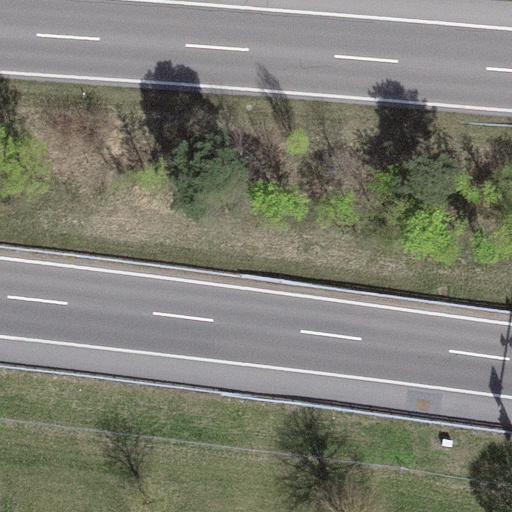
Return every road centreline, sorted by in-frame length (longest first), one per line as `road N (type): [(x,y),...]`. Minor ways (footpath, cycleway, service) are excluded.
road 1 (motorway): [(0,298),(511,362)]
road 2 (motorway): [(511,69),(0,32)]
